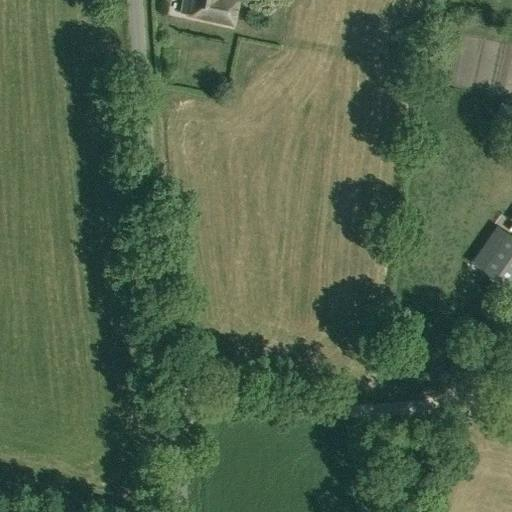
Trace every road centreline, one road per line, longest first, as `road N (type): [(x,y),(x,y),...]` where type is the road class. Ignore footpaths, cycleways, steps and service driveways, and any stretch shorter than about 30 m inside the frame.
road 1 (unclassified): [(177,406),(140,0)]
road 2 (unclassified): [(462,404),(436,412),(177,406)]
